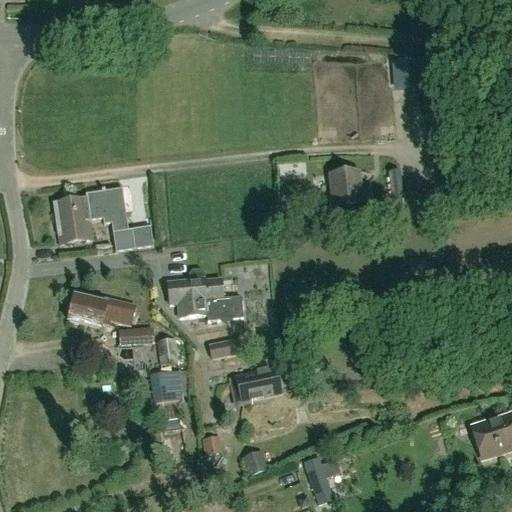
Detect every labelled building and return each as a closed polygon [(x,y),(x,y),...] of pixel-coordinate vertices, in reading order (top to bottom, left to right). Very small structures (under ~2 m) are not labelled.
[(396,61),(398,89),(426,88),(425,60),(396,61)] [(393,205),(369,208),(372,224),(383,222),(410,219),(407,195),(404,173),(388,175),(393,205)] [(358,176),(330,179),(332,205),(318,207),(320,223),(362,219),(360,207),(361,207),(358,176)] [(103,194),(85,197),(85,201),(87,212),(89,224),(96,223),(102,222),(103,225),(103,227),(107,227),(111,226),(112,235),(120,234),(128,233),(125,212),(122,192),(103,194)] [(419,193),(407,195),(410,219),(422,217),(419,193)] [(69,204),(53,206),(56,227),(59,248),(76,245),(92,243),(89,224),(87,212),(85,201),(69,204)] [(139,231),(131,232),(133,242),(134,252),(153,249),(151,239),(150,229),(139,231)] [(120,234),(112,235),(113,240),(115,255),(125,253),(134,252),(133,242),(131,232),(128,233),(120,234)] [(188,278),(189,283),(168,285),(170,308),(177,307),(178,321),(208,318),(208,323),(219,322),(220,325),(230,324),(230,321),(243,320),(241,299),(223,301),(221,282),(205,284),(204,275),(200,272),(191,274),(188,278)] [(86,296),(85,302),(74,299),(68,325),(100,332),(102,325),(131,332),(137,307),(86,296)] [(119,351),(154,347),(152,331),(118,334),(119,351)] [(219,362),(246,356),(242,341),(208,348),(211,363),(208,363),(209,367),(220,365),(219,362)] [(178,367),(175,343),(156,345),(159,369),(178,367)] [(234,410),(283,398),(275,369),(227,381),(234,410)] [(176,374),(151,378),(155,408),(159,434),(182,431),(179,405),(180,404),(179,400),(176,374)] [(510,418),(472,429),(483,464),(511,455),(511,419),(510,420),(510,418)] [(203,442),(205,460),(224,458),(223,446),(220,447),(220,440),(203,442)] [(332,455),(349,499),(364,494),(347,449),(332,455)] [(267,474),(260,454),(239,461),(247,481),(267,474)] [(310,507),(306,498),(298,502),(301,511),(310,507)]
